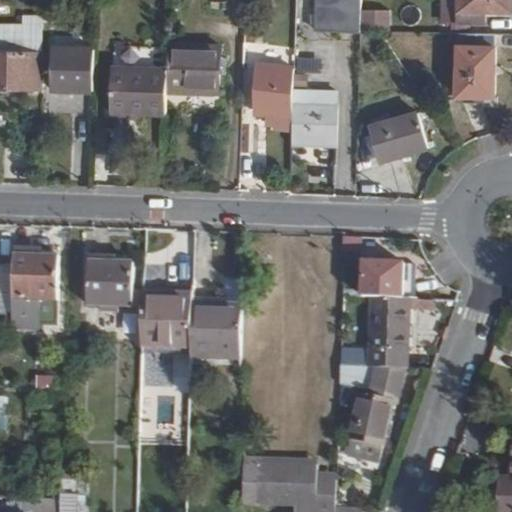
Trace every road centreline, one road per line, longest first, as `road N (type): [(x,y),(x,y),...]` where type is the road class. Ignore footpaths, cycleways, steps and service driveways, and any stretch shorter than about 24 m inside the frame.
road 1 (residential): [(464,224),(0,207)]
road 2 (residential): [(414,511),(493,268)]
